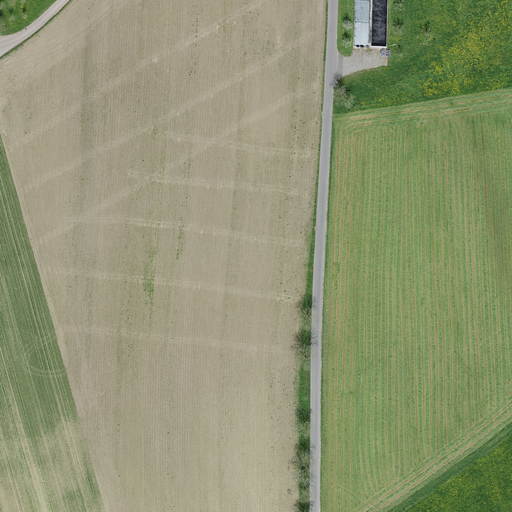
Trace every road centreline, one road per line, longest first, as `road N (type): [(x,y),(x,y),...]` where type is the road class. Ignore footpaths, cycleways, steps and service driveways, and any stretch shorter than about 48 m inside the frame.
road 1 (unclassified): [(333,0),(316,511)]
road 2 (track): [(511,436),(398,511)]
